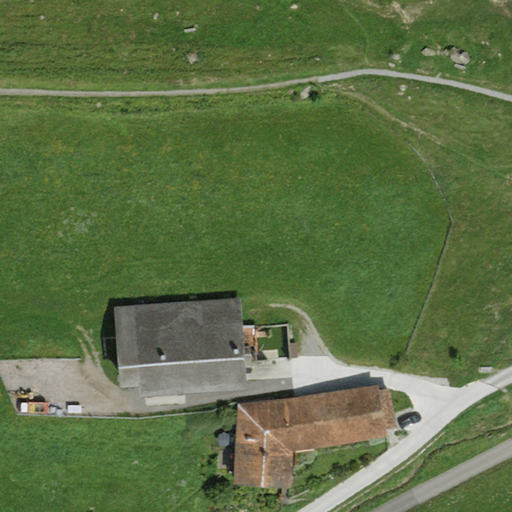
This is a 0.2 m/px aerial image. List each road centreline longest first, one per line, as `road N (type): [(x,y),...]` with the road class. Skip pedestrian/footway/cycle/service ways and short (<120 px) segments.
road 1 (track): [(317,511),(396,456),(454,395),(511,363)]
road 2 (track): [(256,390),(360,371),(454,395)]
road 3 (unclassified): [(382,511),(511,444)]
